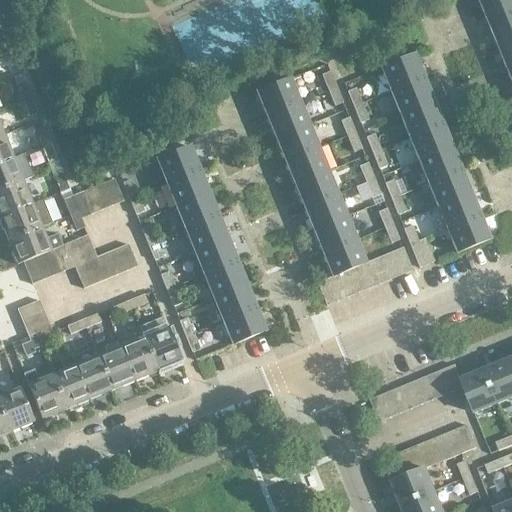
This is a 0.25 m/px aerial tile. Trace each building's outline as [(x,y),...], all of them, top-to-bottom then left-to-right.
[(511,0),(487,0),(481,3),(490,27),(511,17),(511,0)] [(511,17),(490,27),(500,49),(511,44),(511,17)] [(0,25),(0,57),(4,56),(11,53),(0,25)] [(511,44),(500,49),(509,72),(511,71),(511,44)] [(13,52),(11,53),(4,56),(10,72),(19,68),(13,52)] [(413,56),(380,70),(389,94),(423,80),(413,56)] [(328,92),(337,89),(330,73),(322,76),(328,92)] [(290,80),(256,94),(266,118),(300,104),(290,80)] [(423,80),(389,94),(399,117),(432,103),(423,80)] [(25,82),(16,86),(23,102),(32,99),(25,82)] [(334,108),(343,104),(337,89),(328,92),(334,108)] [(356,89),(347,93),(353,109),(362,105),(356,89)] [(29,118),(38,114),(32,99),(23,102),(29,118)] [(432,103),(399,117),(408,140),(442,126),(432,103)] [(300,104),(266,118),(275,141),(309,127),(300,104)] [(362,105),(353,109),(355,112),(360,125),(369,121),(364,108),(362,105)] [(347,138),(356,134),(346,111),(337,115),(347,138)] [(442,126),(408,140),(418,163),(451,149),(442,126)] [(309,127),(275,141),(285,163),(291,161),(318,150),(309,127)] [(50,144),(44,128),(35,132),(41,148),(50,144)] [(354,154),(362,151),(362,150),(356,134),(347,138),(354,154)] [(375,135),(366,139),(372,154),(381,151),(375,135)] [(3,137),(0,138),(0,165),(13,160),(3,137)] [(57,161),(50,144),(41,148),(51,171),(60,167),(57,161)] [(189,147),(155,161),(165,185),(199,171),(189,147)] [(451,149),(418,163),(427,185),(461,172),(451,149)] [(318,150),(291,161),(285,163),(294,186),(328,172),(318,150)] [(372,154),(375,161),(379,171),(387,167),(381,151),(372,154)] [(25,155),(13,160),(0,165),(0,192),(22,183),(34,178),(25,155)] [(366,184),(374,180),(368,164),(359,168),(366,184)] [(68,190),(60,167),(51,171),(60,194),(68,190)] [(199,171),(165,185),(174,208),(208,194),(199,171)] [(328,172),(294,186),(304,209),(337,195),(328,172)] [(461,172),(427,185),(436,208),(470,195),(461,172)] [(372,199),(380,196),(381,196),(374,180),(366,184),(372,199)] [(129,200),(138,196),(131,181),(122,185),(129,200)] [(385,185),(391,201),(400,197),(393,181),(385,185)] [(22,183),(0,192),(0,218),(32,206),(22,183)] [(114,183),(104,187),(113,209),(123,205),(114,183)] [(104,187),(93,191),(102,214),(113,209),(104,187)] [(83,195),(72,200),(68,190),(60,194),(70,217),(78,213),(81,222),(92,218),(83,195)] [(93,191),(83,195),(92,218),(102,214),(93,191)] [(208,194),(174,208),(184,231),(217,217),(208,194)] [(337,195),(304,209),(313,232),(347,218),(337,195)] [(470,195),(436,208),(446,231),(479,218),(470,195)] [(135,216),(136,216),(144,213),(138,196),(129,200),(135,216)] [(391,201),(398,216),(406,213),(400,197),(391,201)] [(43,201),(32,206),(0,218),(0,223),(8,242),(41,229),(52,224),(43,201)] [(384,229),(393,226),(387,210),(378,213),(384,229)] [(87,237),(81,222),(78,213),(70,217),(79,240),(87,237)] [(217,217),(184,231),(193,254),(227,240),(217,217)] [(347,218),(313,232),(322,255),(356,241),(347,218)] [(479,218),(446,231),(455,255),(489,241),(479,218)] [(391,245),(399,242),(400,241),(393,226),(384,229),(391,245)] [(147,246),(156,242),(150,227),(141,231),(147,246)] [(412,227),(403,230),(410,247),(419,244),(412,227)] [(41,229),(8,242),(18,266),(24,263),(33,259),(44,255),(55,251),(62,248),(57,237),(47,242),(41,229)] [(79,240),(65,246),(69,257),(91,248),(87,237),(79,240)] [(227,240),(193,254),(203,277),(236,263),(227,240)] [(356,241),(322,255),(332,278),(339,276),(349,271),(360,267),(366,265),(356,241)] [(425,241),(419,244),(410,247),(420,270),(434,264),(425,241)] [(154,262),(155,262),(163,258),(156,242),(147,246),(154,262)] [(62,248),(55,251),(64,273),(74,269),(69,257),(65,246),(63,247),(62,248)] [(127,247),(117,251),(126,273),(136,269),(127,247)] [(91,248),(69,257),(74,269),(96,260),(91,248)] [(402,250),(391,254),(401,277),(411,272),(402,250)] [(55,251),(44,255),(53,278),(64,273),(55,251)] [(126,273),(117,251),(106,256),(115,278),(126,273)] [(391,254),(381,258),(390,281),(401,277),(391,254)] [(53,278),(44,255),(33,259),(42,282),(53,278)] [(115,278),(106,256),(96,260),(101,271),(105,282),(115,278)] [(381,258),(370,263),(380,285),(390,281),(381,258)] [(42,282),(33,259),(24,263),(33,286),(42,282)] [(96,260),(74,269),(79,280),(101,271),(96,260)] [(236,263),(203,277),(212,300),(246,286),(236,263)] [(366,265),(360,267),(369,290),(380,285),(370,263),(366,265)] [(360,267),(349,271),(359,294),(369,290),(360,267)] [(101,271),(79,280),(83,291),(105,282),(101,271)] [(349,271),(339,276),(348,298),(359,294),(349,271)] [(166,292),(175,288),(169,273),(160,277),(166,292)] [(332,278),(328,280),(338,303),(348,298),(339,276),(332,278)] [(328,280),(318,284),(327,307),(338,303),(328,280)] [(246,286),(212,300),(222,323),(255,309),(246,286)] [(166,292),(173,308),(182,305),(175,288),(166,292)] [(147,305),(143,296),(128,302),(132,311),(147,305)] [(16,311),(21,322),(44,312),(39,302),(16,311)] [(132,311),(128,302),(112,309),(116,317),(132,311)] [(255,309),(222,323),(232,347),(265,333),(255,309)] [(44,312),(21,322),(25,333),(48,323),(44,312)] [(101,323),(98,315),(82,321),(86,330),(101,323)] [(185,338),(193,335),(187,320),(179,323),(185,338)] [(86,330),(82,321),(66,328),(70,336),(86,330)] [(48,323),(25,333),(29,343),(37,340),(52,333),(48,323)] [(167,331),(144,340),(157,374),(181,364),(167,331)] [(52,333),(37,340),(40,348),(56,342),(52,333)] [(185,338),(191,354),(200,351),(193,335),(185,338)] [(37,340),(29,343),(20,347),(24,355),(40,348),(37,340)] [(144,340),(121,350),(134,383),(157,374),(144,340)] [(121,350),(98,359),(111,392),(134,383),(121,350)] [(98,359),(85,364),(81,352),(70,356),(89,402),(111,392),(98,359)] [(59,361),(64,373),(52,378),(66,411),(89,402),(70,356),(59,361)] [(511,375),(507,362),(484,372),(497,406),(511,399),(511,375)] [(455,368),(444,372),(453,395),(464,390),(460,381),(455,368)] [(52,378),(39,383),(34,372),(23,376),(28,387),(42,421),(66,411),(52,378)] [(444,372),(434,376),(443,399),(453,395),(444,372)] [(484,372),(460,381),(464,390),(474,415),(497,406),(484,372)] [(434,376),(423,380),(432,403),(443,399),(434,376)] [(423,380),(413,385),(422,407),(432,403),(423,380)] [(413,385),(402,389),(411,412),(422,407),(413,385)] [(402,389),(392,393),(401,416),(411,412),(402,389)] [(19,392),(0,399),(0,413),(9,435),(32,425),(19,392)] [(392,393),(381,397),(390,420),(401,416),(392,393)] [(381,397),(371,402),(380,424),(390,420),(381,397)] [(0,413),(0,438),(9,435),(0,413)] [(468,427),(457,431),(466,452),(477,448),(468,427)] [(466,452),(457,431),(447,435),(455,457),(466,452)] [(447,435),(436,440),(445,461),(455,457),(447,435)] [(511,446),(511,441),(510,437),(495,443),(499,452),(511,446)] [(436,440),(425,444),(434,466),(445,461),(436,440)] [(425,444),(415,449),(424,470),(425,469),(434,466),(425,444)] [(415,449),(404,453),(413,474),(424,470),(415,449)] [(394,457),(402,479),(413,474),(404,453),(394,457)] [(511,455),(501,460),(505,468),(511,465),(511,455)] [(501,460),(485,466),(488,475),(505,468),(501,460)] [(463,481),(472,478),(465,462),(457,465),(463,481)] [(413,474),(402,479),(391,483),(401,507),(435,493),(425,469),(424,470),(413,474)] [(470,497),(479,493),(472,478),(463,481),(470,497)] [(442,511),(435,493),(401,507),(403,511),(442,511)] [(511,511),(511,503),(495,511),(511,511)]
